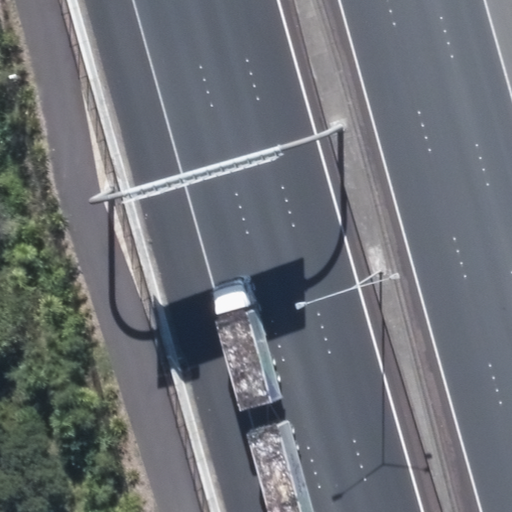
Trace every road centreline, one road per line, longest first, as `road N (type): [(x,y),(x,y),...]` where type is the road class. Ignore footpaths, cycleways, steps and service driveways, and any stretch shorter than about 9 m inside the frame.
road 1 (motorway): [(379,511),(237,0)]
road 2 (motorway): [(418,0),(511,318)]
